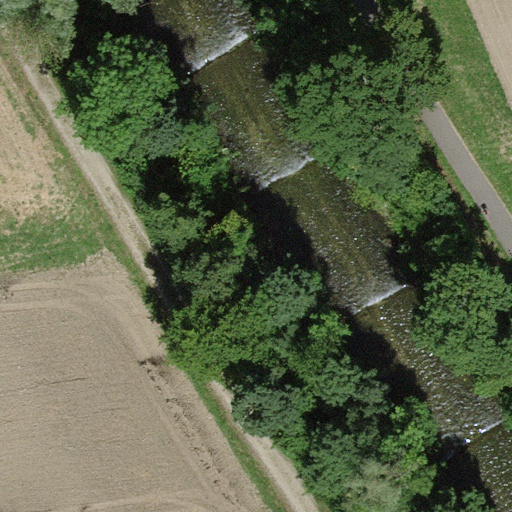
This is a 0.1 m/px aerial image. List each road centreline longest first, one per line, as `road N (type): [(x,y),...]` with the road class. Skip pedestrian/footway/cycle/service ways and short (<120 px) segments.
road 1 (track): [(0,20),(309,511)]
road 2 (track): [(511,240),(350,0)]
